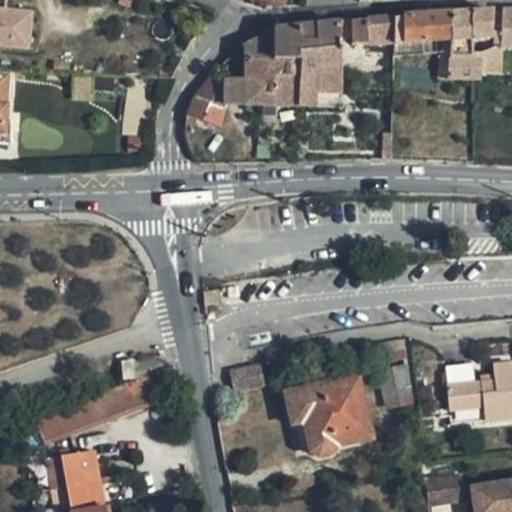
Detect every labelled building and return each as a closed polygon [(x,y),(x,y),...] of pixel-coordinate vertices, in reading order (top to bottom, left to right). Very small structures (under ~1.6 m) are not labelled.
[(286,0),(255,0),(284,9),(286,0)] [(511,9),(503,10),(501,48),(511,48),(511,9)] [(493,10),(452,12),(449,56),(447,81),(482,81),(483,51),(473,51),(472,40),(491,38),(493,10)] [(452,12),(394,18),(393,42),(393,45),(441,42),(441,55),(449,56),(452,12)] [(351,21),(351,39),(351,45),(393,42),(394,18),(351,21)] [(340,22),(340,39),(351,39),(351,21),(340,22)] [(299,61),(298,108),(299,108),(342,110),(340,39),(340,22),(275,29),(275,33),(274,61),(299,61)] [(276,108),(298,108),(299,61),(274,61),(275,33),(244,48),(248,54),(244,55),(244,81),(244,107),(262,108),(276,108)] [(441,42),(393,45),(393,58),(439,55),(441,55),(441,42)] [(447,81),(449,56),(441,55),(439,55),(437,80),(447,81)] [(187,117),(187,118),(221,129),(223,107),(225,81),(225,80),(216,74),(196,98),(187,117)] [(92,101),(92,79),(71,78),(71,101),(92,101)] [(223,107),(244,107),(244,81),(225,81),(223,107)] [(153,120),(153,98),(132,97),(131,120),(153,120)] [(275,124),(276,108),(262,108),(261,124),(275,124)] [(380,134),(380,161),(391,162),(392,134),(380,134)] [(218,305),(217,290),(203,292),(203,305),(218,305)] [(408,370),(403,338),(342,348),(345,363),(375,359),(378,374),(408,370)] [(468,371),(467,356),(443,358),(444,372),(468,371)] [(146,376),(145,359),(118,362),(119,369),(120,378),(146,376)] [(511,418),(511,376),(511,364),(492,366),(493,382),(446,387),(448,413),(481,410),(482,421),(511,418)] [(257,366),(227,372),(232,394),(262,388),(257,366)] [(385,410),(413,406),(408,370),(378,374),(385,410)] [(159,378),(158,381),(158,383),(158,385),(159,386),(161,389),(164,390),(166,390),(167,390),(170,389),(172,387),(173,385),(174,382),(173,378),(172,377),(170,376),(167,374),(165,374),(162,375),(160,377),(159,378)] [(160,398),(152,376),(121,388),(35,420),(43,442),(160,398)] [(285,394),(292,426),(302,424),(309,454),(316,458),(332,455),(337,447),(369,440),(356,378),(285,394)] [(53,511),(76,511),(102,507),(93,454),(62,459),(70,509),(53,511)] [(424,480),(429,507),(472,500),(470,487),(461,488),(458,475),(424,480)] [(511,511),(511,480),(470,487),(472,500),(474,511),(511,511)]
